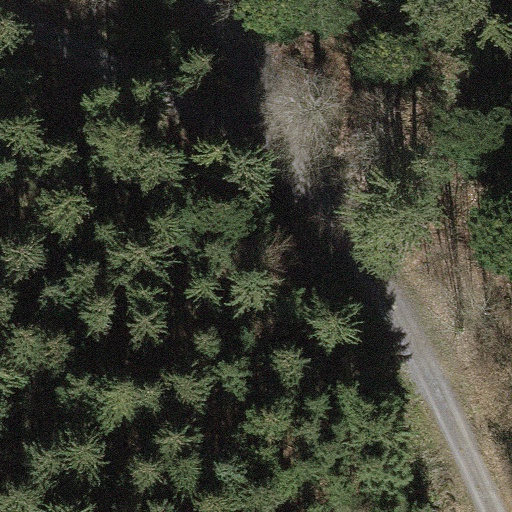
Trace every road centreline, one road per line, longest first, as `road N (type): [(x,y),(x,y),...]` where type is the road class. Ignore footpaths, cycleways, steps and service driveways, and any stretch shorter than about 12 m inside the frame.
road 1 (track): [(0,14),(292,194),(441,405),(492,511)]
road 2 (track): [(292,194),(209,0)]
